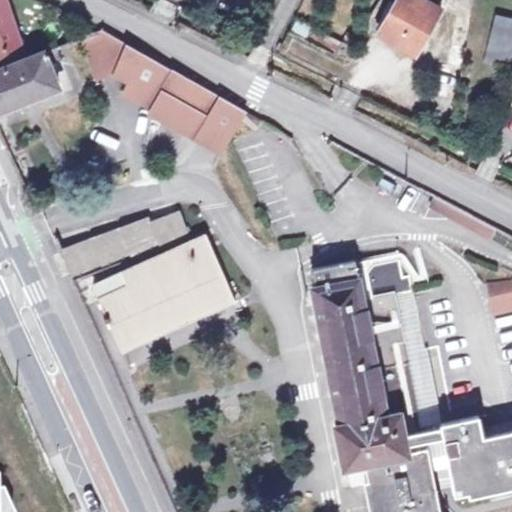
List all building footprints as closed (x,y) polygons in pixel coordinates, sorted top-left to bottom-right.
[(0,0),(0,65),(30,54),(9,0),(0,0)] [(421,12),(425,15),(433,0),(385,0),(372,23),(404,41),(421,12)] [(465,3),(453,1),(447,45),(460,47),(465,3)] [(511,14),(489,9),(480,55),(511,62),(511,14)] [(344,42),(296,18),(291,31),(338,54),(344,42)] [(114,71),(103,26),(84,33),(95,76),(114,71)] [(151,107),(153,113),(164,93),(207,118),(222,94),(172,64),(103,26),(114,71),(115,72),(130,80),(123,93),(151,107)] [(57,43),(44,48),(49,60),(62,56),(57,43)] [(30,54),(0,65),(0,106),(58,84),(49,60),(44,48),(30,54)] [(164,93),(153,113),(197,138),(207,118),(164,93)] [(222,94),(207,118),(197,138),(222,152),(246,108),(222,94)] [(438,195),(433,205),(491,235),(497,225),(438,195)] [(72,277),(190,231),(182,208),(153,220),(151,215),(53,252),(65,279),(72,277)] [(237,299),(210,234),(122,267),(128,282),(100,294),(121,347),(237,299)] [(371,511),(440,511),(434,473),(441,471),(443,482),(455,480),(458,494),(474,491),(475,495),(511,487),(511,433),(487,439),(482,412),(444,420),(433,447),(428,448),(398,292),(416,288),(412,268),(406,269),(402,249),(318,264),(320,282),(315,283),(340,414),(335,415),(345,463),(348,462),(366,459),(370,477),(364,478),(364,479),(371,511)] [(511,278),(492,281),(498,309),(511,305),(511,278)] [(366,459),(348,462),(352,482),(364,479),(364,478),(370,477),(366,459)] [(15,511),(3,485),(0,485),(0,511),(15,511)]
